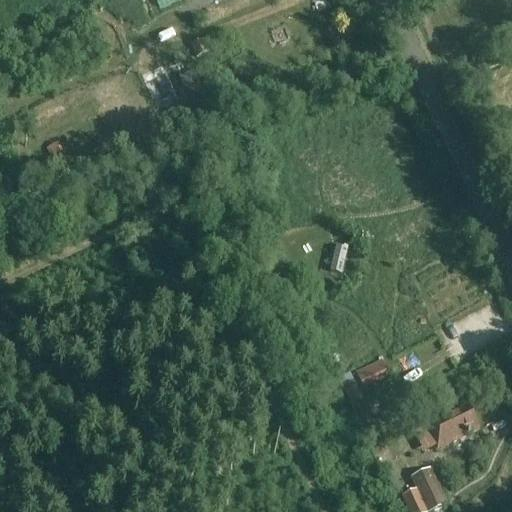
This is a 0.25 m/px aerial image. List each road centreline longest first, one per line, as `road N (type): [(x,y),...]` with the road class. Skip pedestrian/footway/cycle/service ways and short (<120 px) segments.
road 1 (track): [(0,286),(135,225),(177,226),(190,236),(322,511)]
road 2 (unclassified): [(511,267),(385,0)]
